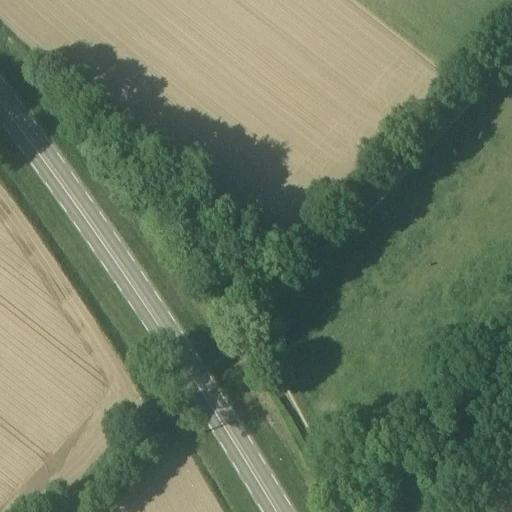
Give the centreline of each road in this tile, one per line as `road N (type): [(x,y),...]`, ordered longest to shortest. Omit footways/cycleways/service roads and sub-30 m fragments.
road 1 (track): [(511,53),(275,308),(272,352),(357,511)]
road 2 (primary): [(278,511),(172,345),(0,103)]
